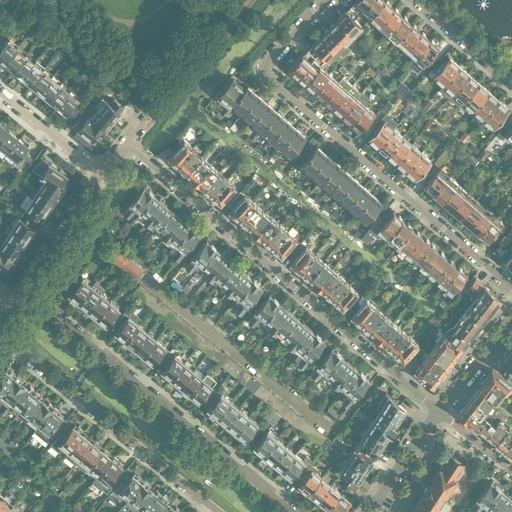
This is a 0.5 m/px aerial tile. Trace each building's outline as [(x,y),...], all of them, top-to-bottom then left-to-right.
[(355,0),(355,1),(350,6),(358,14),(361,11),(369,18),(385,0),(384,0),(355,0)] [(386,0),(385,0),(369,18),(378,26),(393,8),(389,4),(389,2),(386,0)] [(350,6),(345,11),(342,14),(340,13),(338,16),(338,18),(337,19),(353,35),(361,27),(353,19),(358,14),(350,6)] [(394,8),(393,8),(378,26),(386,33),(402,15),(398,12),(398,10),(395,8),(394,8)] [(403,16),(402,15),(386,33),(395,41),(411,23),(407,20),(408,18),(405,16),(403,16)] [(330,27),(328,28),(345,44),(353,35),(337,19),(334,22),(332,22),(329,25),(330,27)] [(412,24),(411,23),(395,41),(404,49),(419,31),(416,28),(417,26),(414,24),(412,24)] [(324,32),(320,36),(336,53),(345,44),(328,28),(327,28),(324,30),(324,32)] [(421,32),(419,31),(404,49),(414,57),(429,39),(425,36),(426,34),(423,32),(421,32)] [(316,41),(312,45),(320,52),(329,61),(336,53),(320,36),(318,36),(316,39),(316,41)] [(430,40),(429,39),(414,57),(423,65),(438,47),(434,44),(435,42),(432,39),(430,40)] [(2,46),(0,44),(0,62),(2,64),(16,47),(7,40),(2,46)] [(320,52),(312,45),(307,50),(315,57),(320,52)] [(16,47),(2,64),(8,69),(10,67),(13,70),(25,55),(16,47)] [(315,57),(307,50),(302,55),(309,61),(311,60),(312,59),(315,57)] [(25,55),(13,70),(16,72),(14,74),(20,79),(34,62),(25,55)] [(309,61),(302,55),(300,55),(297,58),(297,60),(288,69),(292,72),(292,74),(295,76),(296,76),(305,83),(320,66),(312,59),(311,60),(309,61)] [(434,75),(443,83),(458,66),(457,65),(457,64),(455,62),(453,61),(449,57),(434,75)] [(34,62),(20,79),(26,84),(27,82),(30,84),(43,69),(34,62)] [(320,66),(305,83),(305,85),(308,88),(310,87),(314,91),(329,74),(320,66)] [(368,66),(365,69),(372,76),(376,72),(368,66)] [(463,70),(458,66),(443,83),(453,92),(468,75),(467,74),(467,72),(464,70),(463,70)] [(43,69),(30,84),(33,87),(32,89),(37,93),(51,76),(43,69)] [(376,72),(372,77),(381,85),(385,80),(376,72)] [(329,74),(314,91),(314,93),(317,95),(319,95),(323,99),(338,82),(329,74)] [(473,78),(468,75),(453,92),(463,100),(478,83),(477,82),(476,81),(474,79),(473,78)] [(51,76),(37,93),(43,98),(45,96),(48,99),(60,84),(51,76)] [(217,96),(230,107),(232,105),(247,87),(245,85),(243,87),(233,78),(217,96)] [(400,80),(395,86),(407,95),(411,89),(400,80)] [(338,82),(323,99),(324,99),(323,101),(326,103),(328,103),(332,106),(346,88),(338,82)] [(482,87),(478,83),(463,100),(472,109),(488,91),(487,91),(486,89),(484,87),(482,87)] [(60,84),(48,99),(51,101),(49,103),(55,108),(69,91),(60,84)] [(248,88),(247,87),(232,105),(242,113),(257,96),(252,92),(252,90),(249,88),(248,88)] [(346,88),(332,106),(333,107),(332,109),(335,111),(337,111),(341,114),(356,96),(346,88)] [(69,91),(55,108),(61,113),(62,111),(66,114),(66,113),(70,117),(78,108),(73,104),(78,98),(69,91)] [(492,95),(488,91),(472,109),(482,117),(497,99),(496,99),(496,97),(494,96),(492,95)] [(257,96),(242,113),(251,121),(266,104),(262,100),(261,98),(259,96),(257,96)] [(356,96),(341,114),(342,115),(342,116),(345,119),(346,119),(350,121),(365,104),(356,96)] [(427,97),(421,104),(426,108),(431,101),(427,97)] [(114,99),(110,103),(105,99),(97,108),(112,120),(114,122),(119,116),(117,114),(120,111),(124,107),(114,99)] [(502,104),(497,99),(482,117),(492,126),(507,109),(506,107),(505,106),(503,104),(502,104)] [(388,100),(380,109),(385,113),(392,104),(388,100)] [(410,113),(415,106),(411,102),(405,109),(410,113)] [(267,104),(266,104),(251,121),(261,129),(275,112),(271,108),(271,107),(269,105),(267,104)] [(365,104),(350,121),(351,123),(351,124),(354,127),(355,126),(359,130),(375,113),(365,104)] [(112,120),(97,108),(90,117),(105,129),(107,131),(112,125),(110,123),(112,120)] [(276,113),(275,112),(261,129),(270,137),(285,120),(281,116),(280,115),(278,113),(276,113)] [(445,126),(451,119),(449,117),(450,115),(446,112),(442,117),(444,118),(441,122),(445,126)] [(378,145),(393,127),(398,123),(386,113),(381,119),(383,121),(369,137),(374,140),(374,142),(376,144),(378,144),(378,145)] [(105,129),(90,117),(89,115),(85,119),(80,116),(73,125),(77,129),(94,142),(105,129)] [(434,122),(430,119),(424,125),(429,129),(434,122)] [(286,121),(285,120),(270,137),(280,146),(295,128),(290,125),(290,123),(288,121),(286,121)] [(0,141),(10,129),(0,121),(0,141)] [(511,124),(503,135),(511,142),(511,124)] [(393,127),(378,145),(383,148),(383,150),(385,152),(387,152),(388,153),(403,136),(393,127)] [(295,129),(295,128),(280,146),(289,154),(304,137),(300,133),(299,131),(297,129),(295,129)] [(20,137),(10,129),(0,141),(0,147),(7,153),(20,137)] [(465,131),(459,138),(464,142),(470,135),(465,131)] [(403,136),(388,153),(392,156),(392,158),(395,160),(396,160),(397,161),(412,144),(403,136)] [(26,150),(29,145),(20,137),(7,153),(16,161),(14,163),(19,167),(30,154),(26,150)] [(171,155),(169,157),(172,161),(172,163),(175,165),(177,165),(192,148),(184,141),(174,151),(171,155)] [(412,144),(397,161),(401,164),(401,166),(404,167),(405,168),(406,169),(421,151),(412,144)] [(168,146),(165,149),(171,155),(174,151),(168,146)] [(302,164),(311,173),(326,155),(322,152),(321,150),(319,148),(317,148),(316,147),(302,164)] [(192,148),(177,165),(181,168),(181,170),(184,173),(185,172),(200,155),(192,148)] [(481,160),(489,152),(484,148),(477,156),(481,160)] [(444,149),(438,157),(442,162),(449,153),(444,149)] [(421,151),(406,169),(410,172),(411,173),(413,175),(414,176),(415,176),(430,159),(421,151)] [(478,160),(469,152),(464,157),(473,165),(478,160)] [(200,155),(185,172),(190,176),(189,178),(192,180),(194,180),(209,163),(200,155)] [(326,156),(326,155),(311,173),(320,180),(335,163),(331,160),(330,158),(328,156),(326,156)] [(32,170),(45,179),(62,190),(65,185),(62,182),(67,175),(44,160),(41,164),(38,161),(32,170)] [(209,163),(194,180),(195,181),(195,182),(198,185),(199,185),(204,188),(219,171),(209,163)] [(336,164),(335,163),(320,180),(329,188),(344,171),(340,167),(339,166),(337,164),(336,164)] [(432,193),(433,193),(449,175),(439,167),(424,185),(428,189),(428,190),(431,193),(432,193)] [(219,171),(204,188),(203,190),(206,193),(208,192),(212,196),(227,179),(219,171)] [(345,171),(344,171),(329,188),(338,196),(353,179),(349,175),(349,174),(346,172),(345,171)] [(449,175),(433,193),(437,196),(437,198),(440,201),(441,200),(442,201),(457,183),(449,175)] [(62,190),(45,179),(39,188),(55,199),(58,196),(59,197),(61,197),(64,191),(62,190)] [(227,179),(212,196),(212,198),(215,200),(217,200),(221,203),(236,186),(227,179)] [(354,179),(353,179),(338,196),(347,204),(362,186),(358,183),(358,181),(356,180),(354,179)] [(457,183),(442,201),(446,204),(446,206),(449,209),(451,208),(451,209),(467,191),(457,183)] [(148,189),(144,186),(123,211),(129,215),(134,209),(137,213),(153,194),(153,193),(154,193),(149,189),(148,189)] [(363,187),(362,186),(347,204),(356,212),(371,194),(367,191),(367,189),(365,187),(363,187)] [(55,199),(39,188),(32,198),(51,211),(55,205),(54,204),(53,203),(55,199)] [(467,191),(451,209),(455,212),(455,214),(458,217),(460,216),(476,198),(467,191)] [(245,193),(230,211),(233,214),(233,216),(236,218),(238,218),(253,200),(245,193)] [(163,202),(153,194),(137,213),(147,221),(163,202)] [(372,195),(371,194),(356,212),(366,220),(381,202),(376,199),(376,197),(374,195),(372,195)] [(51,211),(32,198),(26,208),(30,211),(27,215),(37,222),(40,218),(42,219),(44,216),(46,217),(47,216),(51,211)] [(476,198),(460,216),(461,217),(461,219),(464,222),(465,221),(469,224),(485,206),(476,198)] [(253,200),(238,218),(242,221),(242,223),(245,226),(247,225),(262,208),(253,200)] [(172,210),(163,202),(147,221),(156,228),(172,210)] [(485,206),(469,224),(470,225),(470,227),(473,230),(475,229),(478,232),(494,214),(485,206)] [(262,208),(247,225),(251,229),(250,231),(253,233),(255,233),(256,233),(271,216),(262,208)] [(181,217),(172,210),(156,228),(165,236),(181,217)] [(387,238),(403,220),(402,219),(402,218),(399,215),(397,215),(393,212),(385,221),(378,230),(381,233),(387,238)] [(494,214),(478,232),(479,233),(479,235),(482,237),(484,237),(488,241),(503,223),(494,214)] [(19,217),(12,228),(31,240),(35,234),(34,233),(33,232),(35,229),(34,227),(37,222),(27,215),(23,220),(19,217)] [(271,216),(256,233),(256,234),(256,235),(259,238),(261,237),(265,241),(280,224),(271,216)] [(378,230),(385,221),(379,216),(368,229),(373,234),(377,237),(381,233),(378,230)] [(190,225),(181,217),(165,236),(174,244),(190,225)] [(507,222),(503,226),(507,229),(511,223),(511,222),(508,219),(507,218),(505,220),(507,222)] [(407,223),(403,220),(387,238),(396,246),(412,228),(411,227),(411,225),(408,223),(407,223)] [(280,224),(265,241),(264,243),(268,245),(269,245),(273,248),(288,231),(280,224)] [(190,226),(190,225),(174,244),(178,247),(173,253),(178,258),(199,233),(195,230),(196,229),(191,225),(190,226)] [(31,240),(12,228),(6,237),(22,248),(24,245),(26,246),(27,246),(31,240)] [(416,231),(412,228),(396,246),(406,254),(421,236),(420,235),(420,233),(417,231),(416,231)] [(368,229),(361,237),(366,242),(373,234),(368,229)] [(288,231),(273,248),(273,250),(276,253),(278,252),(282,256),(297,238),(288,231)] [(504,235),(499,241),(501,243),(504,246),(509,239),(504,235)] [(425,239),(421,236),(406,254),(415,262),(430,244),(429,243),(429,241),(426,239),(425,239)] [(22,248),(6,237),(0,246),(16,257),(15,258),(18,260),(22,254),(21,252),(20,251),(22,248)] [(211,243),(207,240),(185,265),(191,270),(196,264),(199,267),(216,248),(215,247),(216,246),(211,243)] [(509,250),(506,247),(501,243),(494,251),(499,255),(511,266),(511,249),(510,253),(509,252),(509,250)] [(430,244),(415,262),(424,270),(439,251),(435,248),(435,246),(432,244),(430,244)] [(145,270),(114,245),(106,256),(137,281),(145,270)] [(16,257),(0,246),(0,265),(4,268),(9,261),(12,263),(15,258),(16,257)] [(306,246),(291,263),(294,266),(294,268),(297,271),(299,270),(314,253),(306,246)] [(225,256),(216,248),(199,267),(209,275),(225,256)] [(440,252),(439,251),(424,270),(433,277),(448,259),(444,256),(444,254),(442,252),(440,252)] [(314,253),(299,270),(303,274),(303,276),(306,278),(308,278),(323,260),(314,253)] [(234,264),(225,256),(209,275),(218,282),(234,264)] [(449,260),(448,259),(433,277),(442,285),(457,267),(453,264),(454,262),(451,259),(449,260)] [(323,260),(308,278),(312,281),(312,283),(315,286),(316,285),(317,286),(332,268),(323,260)] [(243,271),(234,264),(218,282),(227,290),(243,271)] [(458,268),(457,267),(442,285),(451,293),(466,275),(462,272),(463,270),(460,267),(458,268)] [(332,268),(317,286),(317,288),(320,291),(322,290),(326,293),(341,276),(332,268)] [(252,279),(243,271),(227,290),(236,298),(252,279)] [(341,276),(326,293),(326,295),(329,298),(331,297),(335,301),(350,284),(341,276)] [(70,298),(76,303),(91,285),(82,277),(78,283),(73,279),(65,289),(69,292),(69,293),(72,296),(70,298)] [(478,294),(485,286),(476,278),(468,286),(478,294)] [(253,280),(252,279),(236,298),(240,301),(235,307),(241,312),(262,287),(258,284),(258,283),(254,279),(253,280)] [(86,310),(100,293),(104,288),(95,281),(91,285),(76,303),(83,308),(84,307),(86,310)] [(137,296),(144,287),(140,283),(132,292),(137,296)] [(350,284),(335,301),(334,303),(338,306),(339,305),(343,308),(358,291),(350,284)] [(484,299),(491,291),(485,286),(478,294),(484,299)] [(141,300),(149,291),(144,287),(137,296),(141,300)] [(146,303),(153,294),(149,291),(141,300),(146,303)] [(501,299),(491,291),(484,299),(494,308),(501,299)] [(100,293),(86,310),(89,312),(88,313),(95,319),(110,300),(100,293)] [(194,304),(200,297),(194,293),(189,299),(194,304)] [(153,294),(146,303),(150,307),(158,298),(153,294)] [(273,297),(269,294),(248,319),(254,323),(259,317),(262,321),(278,302),(278,301),(279,300),(274,296),(273,297)] [(494,308),(484,299),(478,294),(472,302),(488,316),(489,314),(490,314),(493,311),(492,310),(494,308)] [(446,297),(441,303),(445,307),(450,301),(446,297)] [(158,298),(150,307),(155,311),(163,302),(158,298)] [(366,299),(351,316),(355,319),(355,321),(358,324),(360,323),(374,306),(366,299)] [(111,317),(119,308),(110,300),(95,319),(101,324),(103,322),(106,324),(111,317)] [(163,302),(155,311),(160,315),(168,306),(163,302)] [(288,310),(278,302),(262,321),(271,328),(288,310)] [(488,316),(472,302),(459,318),(475,331),(477,329),(479,329),(482,325),(481,324),(488,316)] [(168,306),(160,315),(165,319),(172,310),(168,306)] [(374,306),(360,323),(364,326),(364,328),(367,331),(368,330),(383,313),(374,306)] [(116,321),(124,312),(119,308),(111,317),(116,321)] [(172,310),(165,319),(169,323),(177,314),(172,310)] [(297,317),(288,310),(271,328),(281,336),(297,317)] [(122,341),(137,323),(141,318),(132,311),(128,316),(121,325),(115,332),(118,334),(116,336),(122,341)] [(121,325),(128,316),(124,312),(116,321),(121,325)] [(383,313),(368,330),(373,334),(372,336),(375,338),(377,338),(378,338),(392,321),(383,313)] [(177,314),(169,323),(174,327),(182,318),(177,314)] [(306,325),(297,317),(281,336),(290,344),(306,325)] [(178,331),(186,321),(182,318),(174,327),(178,331)] [(475,331),(459,318),(447,334),(463,347),(470,338),(472,338),(474,335),(474,333),(475,331)] [(183,334),(191,325),(186,321),(178,331),(183,334)] [(392,321),(378,338),(378,339),(378,340),(381,343),(383,342),(387,346),(401,329),(392,321)] [(137,323),(122,341),(129,347),(130,346),(133,348),(147,331),(137,323)] [(188,338),(195,329),(191,325),(183,334),(188,338)] [(315,333),(306,325),(290,344),(299,352),(315,333)] [(195,329),(188,338),(192,342),(200,333),(195,329)] [(401,329),(387,346),(386,348),(390,350),(391,350),(395,353),(410,336),(401,329)] [(147,331),(133,348),(136,350),(135,352),(141,357),(156,339),(147,331)] [(463,347),(447,334),(444,332),(437,341),(456,357),(457,357),(461,353),(460,351),(463,347)] [(200,333),(192,342),(197,346),(205,337),(200,333)] [(316,334),(315,333),(299,352),(302,355),(297,361),(303,366),(324,341),(320,337),(321,337),(316,333),(316,334)] [(410,336),(395,353),(395,355),(398,358),(400,357),(404,360),(418,343),(410,336)] [(205,337),(197,346),(202,350),(209,341),(205,337)] [(156,339),(141,357),(147,362),(149,360),(152,362),(154,360),(165,346),(156,339)] [(209,341),(202,350),(207,354),(214,345),(209,341)] [(456,357),(437,341),(430,351),(448,366),(450,367),(453,363),(453,361),(456,357)] [(503,354),(503,356),(504,356),(511,361),(511,343),(509,346),(510,348),(507,352),(505,351),(503,354)] [(214,345),(207,354),(211,358),(219,348),(214,345)] [(165,346),(154,360),(158,364),(170,350),(165,346)] [(219,348),(211,358),(216,361),(223,352),(219,348)] [(336,351),(332,348),(311,372),(316,377),(321,371),(325,374),(341,356),(340,355),(341,354),(337,350),(336,351)] [(164,367),(175,354),(170,350),(159,363),(164,367)] [(448,366),(430,351),(422,361),(441,376),(443,376),(446,372),(445,370),(448,366)] [(223,352),(216,361),(220,365),(228,356),(223,352)] [(169,380),(184,362),(175,354),(164,367),(161,370),(164,373),(163,375),(169,380)] [(228,356),(220,365),(225,369),(233,360),(228,356)] [(350,363),(341,356),(325,374),(334,382),(350,363)] [(497,364),(496,365),(511,377),(511,361),(504,356),(503,356),(500,360),(499,359),(497,362),(497,364)] [(233,360),(225,369),(229,373),(237,363),(233,360)] [(441,376),(422,361),(415,370),(433,386),(441,376)] [(184,362),(169,380),(175,385),(176,384),(179,387),(193,370),(184,362)] [(237,363),(229,373),(234,377),(242,367),(237,363)] [(359,371),(350,363),(334,382),(343,390),(359,371)] [(242,367),(234,377),(239,380),(246,371),(242,367)] [(492,369),(485,378),(503,393),(510,384),(492,369)] [(2,394),(17,375),(11,370),(9,372),(6,370),(0,376),(0,394),(1,395),(2,394)] [(193,370),(179,387),(182,389),(181,390),(187,395),(203,377),(193,370)] [(246,371),(239,380),(244,384),(251,375),(246,371)] [(360,372),(359,371),(343,390),(347,393),(342,399),(347,404),(369,379),(364,376),(365,375),(361,371),(360,372)] [(203,377),(187,395),(194,400),(195,398),(198,401),(200,399),(205,403),(212,394),(207,390),(216,380),(207,372),(203,377)] [(17,375),(2,394),(11,402),(25,385),(20,382),(22,380),(17,375)] [(251,375),(244,384),(248,388),(256,379),(251,375)] [(485,378),(478,387),(496,401),(503,393),(485,378)] [(256,379),(248,388),(253,392),(260,383),(256,379)] [(215,418),(230,400),(225,396),(229,390),(221,383),(212,394),(205,403),(209,406),(208,408),(211,411),(209,413),(215,418)] [(260,383),(253,392),(257,395),(265,386),(260,383)] [(17,414),(36,391),(30,387),(29,388),(25,385),(11,402),(7,406),(17,414)] [(265,386),(257,395),(262,399),(269,390),(265,386)] [(511,420),(511,413),(496,401),(478,387),(464,405),(483,421),(476,429),(494,443),(509,424),(511,420)] [(266,403),(274,394),(269,390),(262,399),(266,403)] [(26,421),(30,417),(43,400),(39,397),(40,395),(36,391),(17,414),(26,421)] [(405,409),(399,403),(385,392),(377,406),(380,408),(380,407),(400,421),(405,414),(403,413),(405,409)] [(274,394),(266,403),(271,407),(278,398),(274,394)] [(278,398),(271,407),(276,411),(283,402),(278,398)] [(47,404),(43,400),(30,417),(39,424),(54,406),(49,402),(47,404)] [(230,400),(215,418),(221,423),(222,422),(225,425),(239,408),(230,400)] [(283,402),(276,411),(281,415),(288,405),(283,402)] [(288,405),(281,415),(285,418),(292,409),(288,405)] [(464,405),(459,411),(459,415),(476,429),(483,421),(464,405)] [(53,436),(66,421),(61,417),(62,416),(59,413),(60,411),(54,406),(39,424),(34,431),(43,438),(45,437),(49,441),(53,436)] [(400,421),(380,407),(380,408),(377,406),(370,416),(373,418),(393,431),(396,428),(400,421)] [(264,416),(269,420),(276,411),(271,407),(264,416)] [(239,408),(225,425),(228,427),(227,428),(234,433),(249,415),(239,408)] [(292,409),(285,418),(290,422),(297,413),(292,409)] [(276,411),(269,420),(273,423),(281,415),(276,411)] [(297,413),(290,422),(294,426),(302,417),(297,413)] [(249,415),(234,433),(240,439),(242,436),(245,439),(258,423),(249,415)] [(302,417),(294,426),(299,430),(306,421),(302,417)] [(393,431),(373,418),(367,428),(387,441),(393,431)] [(306,421),(299,430),(303,433),(311,424),(306,421)] [(311,424),(303,433),(308,437),(315,428),(311,424)] [(511,426),(509,424),(494,443),(502,450),(511,437),(511,426)] [(68,451),(84,431),(78,426),(76,428),(73,425),(70,429),(66,425),(51,444),(59,450),(62,447),(68,451)] [(315,428),(308,437),(313,441),(320,432),(315,428)] [(387,441),(367,428),(360,438),(378,450),(381,447),(382,448),(387,441)] [(255,451),(262,456),(277,438),(267,430),(254,446),(257,449),(255,451)] [(76,461),(92,441),(90,439),(91,437),(84,431),(68,451),(66,453),(76,461)] [(317,445),(325,436),(320,432),(313,441),(317,445)] [(323,450),(331,441),(325,436),(317,445),(322,449),(321,449),(323,450)] [(511,437),(502,450),(511,457),(511,455),(511,437)] [(277,438),(262,456),(268,461),(269,460),(272,463),(286,446),(277,438)] [(98,442),(94,439),(92,441),(76,461),(75,462),(85,470),(88,466),(104,447),(101,445),(99,447),(96,444),(98,442)] [(372,460),(363,454),(366,449),(358,444),(355,449),(354,448),(347,458),(367,471),(372,465),(370,463),(372,460)] [(8,445),(4,449),(9,453),(13,449),(8,445)] [(286,446),(272,463),(275,465),(274,466),(280,471),(295,453),(286,446)] [(104,447),(88,466),(97,474),(111,457),(109,455),(110,453),(104,447)] [(429,480),(427,483),(422,491),(423,492),(410,511),(433,511),(440,502),(441,503),(448,493),(446,492),(465,463),(449,452),(430,481),(429,480)] [(297,479),(309,464),(312,460),(307,455),(305,457),(303,460),(295,453),(280,471),(286,477),(288,475),(291,477),(293,475),(297,479)] [(107,482),(122,465),(118,462),(120,461),(113,455),(112,457),(111,457),(97,474),(107,482)] [(367,471),(347,458),(341,468),(359,480),(361,477),(363,478),(367,471)] [(322,476),(315,471),(316,469),(309,464),(297,479),(301,482),(299,483),(303,486),(300,489),(307,494),(322,476)] [(129,498),(144,480),(137,475),(136,477),(133,474),(131,477),(126,473),(111,491),(119,498),(121,495),(127,500),(129,498)] [(322,476),(307,494),(316,502),(331,484),(322,476)] [(138,506),(151,489),(147,486),(149,484),(144,480),(129,498),(127,500),(125,503),(134,510),(138,506)] [(347,485),(355,491),(358,487),(350,481),(347,485)] [(495,484),(491,481),(470,506),(476,511),(481,505),(484,508),(500,488),(500,487),(496,483),(495,484)] [(331,484),(316,502),(326,510),(341,492),(331,484)] [(496,511),(509,496),(500,488),(484,508),(489,511),(496,511)] [(156,493),(151,489),(138,506),(146,511),(148,511),(162,495),(157,491),(156,493)] [(350,500),(341,492),(326,510),(328,511),(338,511),(343,506),(345,507),(350,500)] [(162,495),(148,511),(163,511),(170,505),(166,501),(168,499),(162,495)] [(3,496),(0,499),(0,511),(5,511),(12,504),(3,496)] [(511,511),(511,498),(509,496),(496,511),(511,511)]
